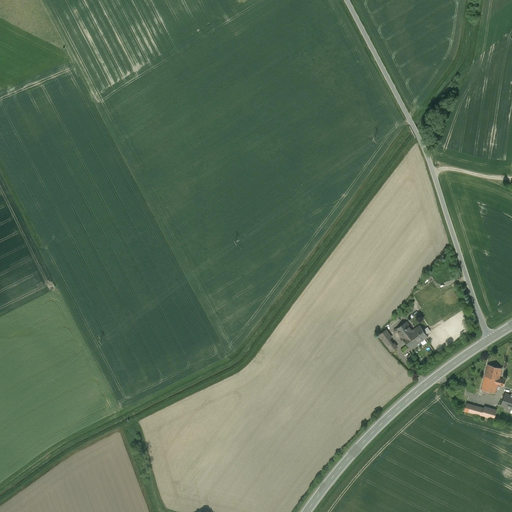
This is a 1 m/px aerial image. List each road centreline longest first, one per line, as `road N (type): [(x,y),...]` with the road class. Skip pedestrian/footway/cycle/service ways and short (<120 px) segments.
road 1 (unclassified): [(345,0),(428,158),(488,339)]
road 2 (secondary): [(306,511),(388,416),(488,339)]
